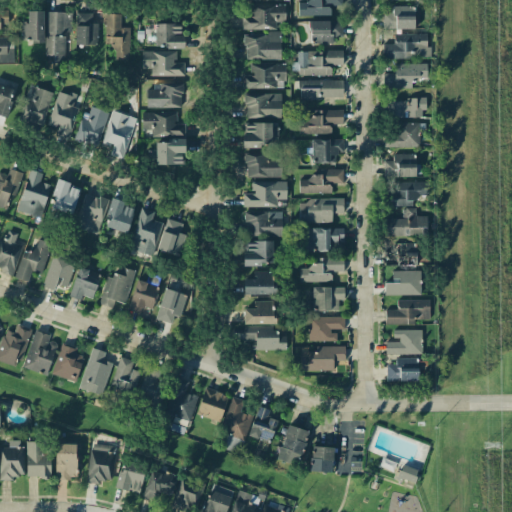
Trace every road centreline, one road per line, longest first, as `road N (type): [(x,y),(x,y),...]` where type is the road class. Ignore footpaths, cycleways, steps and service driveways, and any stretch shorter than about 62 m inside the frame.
road 1 (residential): [(511,401),(309,397),(0,291)]
road 2 (residential): [(365,401),(361,0)]
road 3 (residential): [(211,365),(211,0)]
road 4 (residential): [(0,134),(211,204)]
